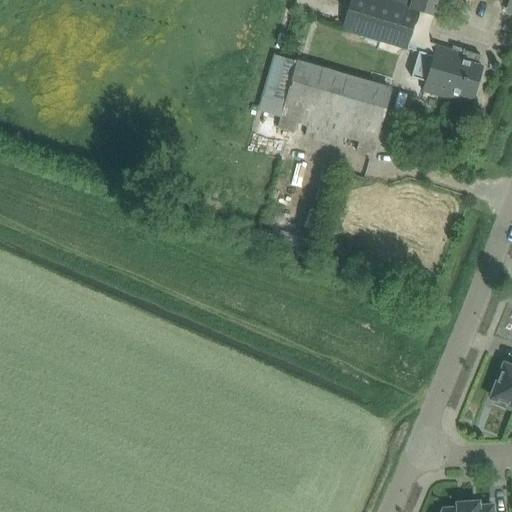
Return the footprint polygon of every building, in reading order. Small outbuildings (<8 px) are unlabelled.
[(418,10),(385,0),(353,0),(345,31),(406,49),(407,48),(418,10)] [(414,0),(412,8),(438,15),(442,0),(414,0)] [(452,50),(438,46),(435,56),(435,58),(455,64),(446,97),(471,104),(477,82),(482,66),(478,64),(481,55),(465,50),(465,49),(453,46),(452,50)] [(419,52),(412,77),(428,82),(425,91),(446,97),(455,64),(435,58),(435,56),(419,52)] [(278,57),(263,109),(283,114),(279,127),(294,131),(296,123),(306,126),(304,136),(341,146),(343,137),(358,141),(356,150),(372,154),(391,89),(298,62),(278,57)] [(511,367),(505,364),(492,397),(496,398),(494,402),(510,408),(511,405),(511,404),(511,367)] [(492,511),(492,506),(478,507),(477,502),(458,504),(459,508),(444,509),(443,511),(492,511)]
